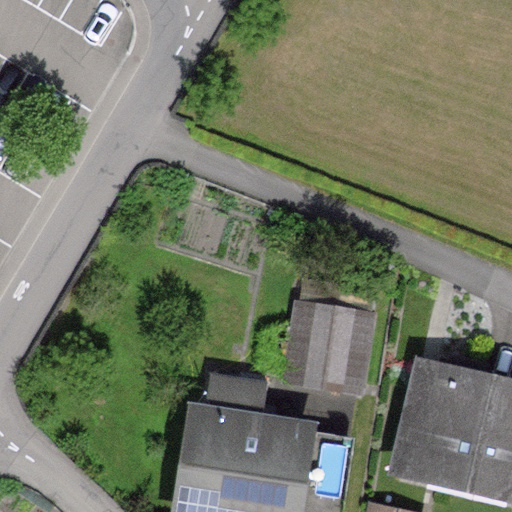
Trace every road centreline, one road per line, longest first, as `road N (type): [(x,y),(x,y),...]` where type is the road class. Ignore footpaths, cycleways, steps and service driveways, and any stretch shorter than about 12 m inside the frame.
road 1 (residential): [(511,277),(141,121)]
road 2 (residential): [(0,360),(141,121)]
road 3 (residential): [(211,0),(141,121)]
road 4 (residential): [(0,431),(97,511)]
